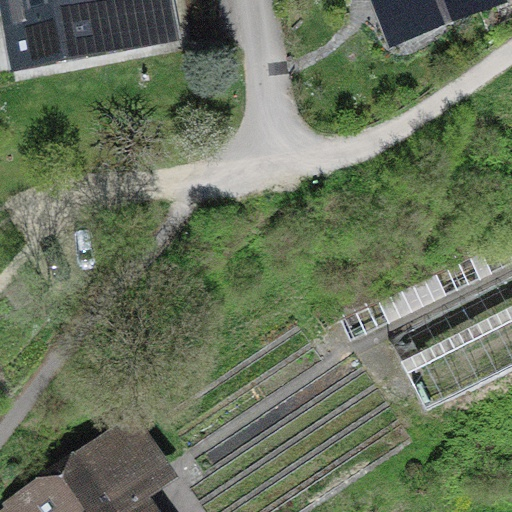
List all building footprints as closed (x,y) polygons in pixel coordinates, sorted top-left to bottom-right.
[(171,35),(164,0),(3,0),(17,67),(171,35)] [(486,1),(485,0),(376,0),(390,36),(486,1)] [(511,219),(329,303),(350,352),(511,277),(511,219)] [(511,280),(386,343),(423,416),(511,370),(511,280)] [(159,511),(176,500),(129,427),(1,511),(159,511)]
